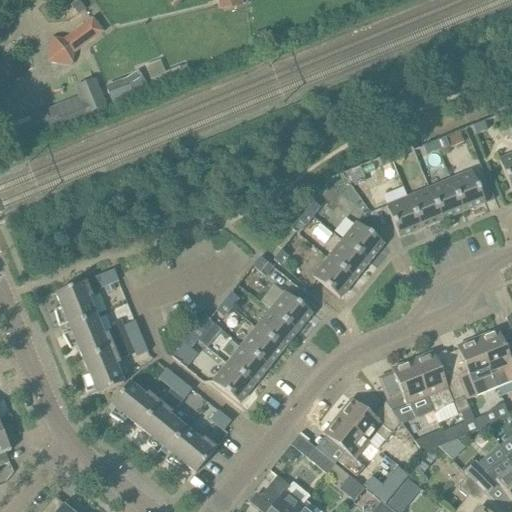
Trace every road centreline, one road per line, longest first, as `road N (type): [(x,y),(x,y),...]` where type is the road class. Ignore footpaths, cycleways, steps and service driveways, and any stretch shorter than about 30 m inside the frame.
road 1 (residential): [(214,511),(337,356),(413,325)]
road 2 (residential): [(74,446),(0,287)]
